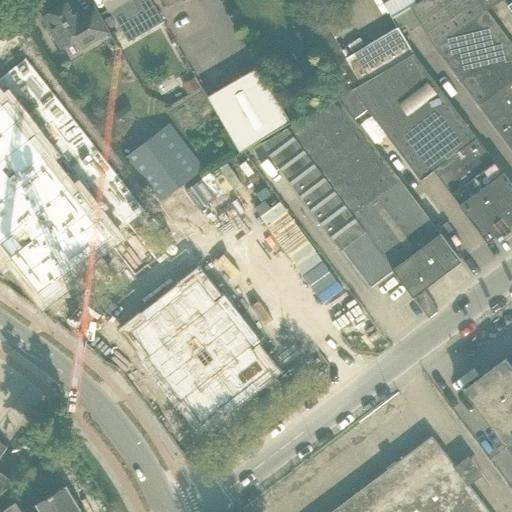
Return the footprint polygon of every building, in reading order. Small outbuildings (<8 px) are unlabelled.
[(103,0),(109,9),(114,18),(119,27),(142,13),(151,28),(163,21),(150,0),(103,0)] [(474,0),(423,0),(410,8),(435,50),(511,151),(511,44),(487,11),(486,10),(482,13),(474,0)] [(487,11),(504,0),(474,0),(482,13),(486,10),(487,11)] [(94,7),(75,18),(66,2),(41,16),(60,49),(75,41),(81,50),(109,33),(94,7)] [(397,28),(346,59),(325,24),(319,27),(319,28),(308,34),(344,94),(413,54),(397,28)] [(511,222),(511,185),(413,54),(344,94),(345,95),(339,99),(354,118),(366,109),(420,180),(433,170),(486,241),(511,222)] [(238,149),(289,118),(257,63),(205,94),(238,149)] [(339,99),(338,98),(261,144),(369,288),(393,270),(412,297),(460,261),(353,119),(354,118),(339,99)] [(0,100),(0,256),(5,263),(11,258),(43,299),(63,284),(58,278),(107,240),(0,100)] [(199,172),(186,156),(164,127),(125,158),(160,202),(199,172)] [(255,195),(262,190),(256,181),(248,187),(255,195)] [(200,275),(129,330),(147,354),(145,356),(180,401),(183,399),(201,422),(272,367),(200,275)] [(511,455),(511,367),(505,358),(463,390),(511,455)] [(454,466),(444,452),(431,436),(330,511),(489,511),(468,484),(482,474),(468,455),(454,466)] [(0,492),(14,483),(0,472),(0,455),(7,446),(0,441),(0,492)]
